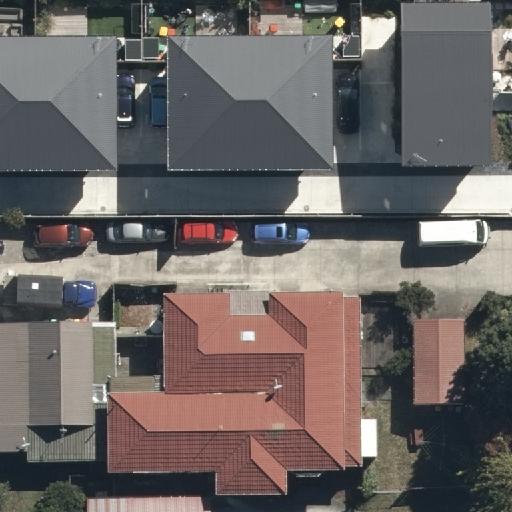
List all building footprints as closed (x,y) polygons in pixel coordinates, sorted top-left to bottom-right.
[(491,4),(402,5),(404,163),(490,163),(491,4)] [(332,34),(170,34),(171,166),(332,165),(332,34)] [(114,37),(0,37),(0,169),(115,169),(114,37)] [(361,453),(359,282),(277,283),(277,277),(225,278),(225,284),(165,285),(167,384),(109,385),(110,460),(216,458),(217,481),(288,480),(288,459),(347,458),(346,453),(361,453)] [(415,309),(415,399),(466,399),(466,309),(415,309)] [(99,456),(95,318),(0,321),(0,444),(25,443),(25,458),(99,456)] [(205,511),(205,487),(83,487),(83,511),(205,511)]
